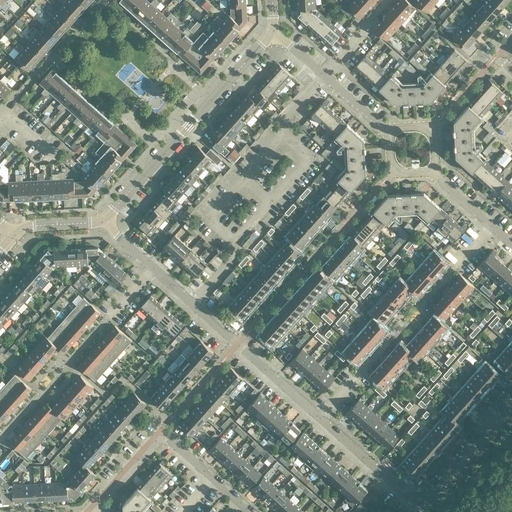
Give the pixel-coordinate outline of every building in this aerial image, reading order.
[(7,0),(0,0),(0,1),(8,9),(10,6),(5,2),(7,0)] [(79,14),(62,0),(57,0),(63,4),(58,10),(72,23),(79,14)] [(86,6),(79,0),(62,0),(79,14),(86,6)] [(128,0),(124,5),(132,12),(143,0),(128,0)] [(146,0),(143,0),(132,12),(140,20),(157,1),(155,0),(153,0),(150,3),(146,0)] [(245,0),(226,0),(227,8),(231,7),(231,15),(246,14),(245,0)] [(314,0),(297,0),(298,10),(301,10),(315,9),(314,0)] [(368,9),(357,0),(353,0),(348,6),(361,18),(368,9)] [(375,1),(373,0),(357,0),(368,9),(375,1)] [(416,8),(406,0),(399,0),(395,5),(408,16),(416,8)] [(434,4),(429,0),(414,0),(414,1),(427,13),(434,4)] [(503,7),(495,0),(486,0),(483,3),(496,15),(503,7)] [(157,1),(140,20),(148,27),(161,13),(155,8),(159,3),(157,1)] [(496,15),(483,3),(476,11),(489,23),(496,15)] [(408,16),(395,5),(388,13),(401,24),(408,16)] [(349,17),(352,14),(343,6),(340,9),(349,17)] [(301,10),(301,13),(298,16),(303,21),(300,24),(304,28),(307,24),(306,24),(318,11),(315,9),(301,10)] [(72,23),(58,10),(53,16),(47,11),(45,13),(64,31),(72,23)] [(306,24),(307,24),(314,31),(326,18),(318,11),(306,24)] [(489,23),(476,11),(469,19),(482,31),(489,23)] [(64,31),(45,13),(43,16),(48,21),(43,26),(57,39),(64,31)] [(161,13),(148,27),(156,34),(173,15),(171,13),(166,18),(161,13)] [(401,24),(388,13),(381,21),(394,32),(401,24)] [(217,16),(215,18),(234,36),(247,22),(246,14),(231,15),(230,16),(228,15),(223,21),(217,16)] [(173,15),(156,34),(164,41),(177,27),(171,22),(176,18),(173,15)] [(234,36),(215,18),(213,21),(218,26),(213,31),(227,44),(234,36)] [(326,18),(314,31),(322,38),(334,25),(326,18)] [(482,31),(469,19),(462,27),(474,39),(482,31)] [(394,32),(381,21),(373,29),(386,41),(394,32)] [(334,25),(322,38),(327,43),(325,45),(328,48),(342,33),(334,25)] [(57,39),(43,26),(38,32),(33,27),(31,29),(50,47),(57,39)] [(177,27),(164,41),(172,48),(189,30),(187,27),(182,32),(177,27)] [(474,39),(462,27),(454,36),(467,47),(474,39)] [(50,47),(31,29),(28,32),(34,37),(29,42),(43,55),(50,47)] [(220,52),(201,34),(193,42),(187,37),(192,32),(189,30),(172,48),(200,73),(220,52)] [(227,44),(213,31),(208,37),(203,32),(201,34),(220,52),(227,44)] [(18,43),(16,46),(35,63),(43,55),(29,42),(24,48),(18,43)] [(35,63),(16,46),(14,48),(19,53),(14,59),(28,71),(35,63)] [(455,49),(447,58),(460,69),(464,65),(467,67),(470,63),(455,49)] [(366,54),(352,70),(356,73),(358,70),(363,75),(374,62),(366,54)] [(404,61),(396,54),(393,57),(401,64),(402,64),(404,61)] [(447,58),(440,66),(453,77),(460,69),(447,58)] [(374,62),(363,75),(371,82),(382,69),(374,62)] [(292,77),(280,65),(272,74),(285,85),(292,77)] [(440,66),(433,74),(446,85),(453,77),(440,66)] [(41,93),(44,95),(60,76),(52,69),(39,83),(45,88),(41,93)] [(382,69),(371,82),(379,89),(390,76),(382,69)] [(285,85),(272,74),(265,82),(278,93),(285,85)] [(401,86),(390,76),(379,89),(395,104),(431,102),(446,85),(433,74),(423,85),(401,86)] [(60,76),(44,95),(46,97),(50,93),(56,98),(68,84),(60,76)] [(7,78),(0,85),(0,102),(11,90),(5,85),(9,80),(7,78)] [(503,93),(488,79),(484,82),(487,85),(483,90),(496,101),(503,93)] [(278,93),(265,82),(258,90),(271,101),(278,93)] [(68,84),(56,98),(61,102),(57,107),(60,110),(76,91),(68,84)] [(271,101),(258,90),(251,98),(248,95),(263,109),(271,101)] [(496,101),(483,90),(476,98),(488,109),(496,101)] [(76,91),(60,110),(62,112),(66,107),(72,112),(84,98),(76,91)] [(263,109),(248,95),(240,103),(253,115),(260,107),(263,110),(263,109)] [(84,98),(72,112),(77,117),(73,122),(76,124),(92,105),(84,98)] [(488,109),(476,98),(468,106),(481,117),(488,109)] [(325,100),(311,115),(319,123),(331,110),(326,106),(329,103),(325,100)] [(253,115),(240,103),(233,111),(246,123),(253,115)] [(92,105),(76,124),(78,126),(83,121),(88,126),(100,113),(92,105)] [(455,158),(472,173),(484,160),(472,150),(471,129),(481,117),(468,106),(453,122),(455,158)] [(339,117),(331,110),(319,123),(327,130),(339,117)] [(246,123),(233,111),(226,119),(239,131),(246,123)] [(100,113),(88,126),(94,131),(89,136),(92,138),(108,120),(100,113)] [(339,117),(327,130),(336,137),(347,124),(339,117)] [(239,131),(226,119),(219,127),(232,139),(239,131)] [(108,120),(92,138),(94,141),(99,136),(104,141),(116,127),(108,120)] [(364,139),(347,124),(336,137),(347,147),(348,168),(338,180),(351,191),(365,175),(364,139)] [(101,157),(96,162),(110,175),(136,145),(116,127),(104,141),(105,141),(95,152),(101,157)] [(232,139),(219,127),(214,132),(212,130),(209,133),(217,141),(213,146),(225,157),(229,151),(224,147),(232,139)] [(8,138),(1,146),(8,154),(16,145),(8,138)] [(321,153),(325,157),(337,145),(332,141),(325,149),(321,153)] [(222,160),(210,149),(206,154),(197,146),(194,150),(196,152),(192,157),(205,168),(212,160),(217,165),(222,160)] [(205,168),(192,157),(185,165),(198,176),(205,168)] [(244,158),(239,164),(244,168),(249,163),(244,158)] [(334,158),(330,162),(340,171),(344,167),(334,158)] [(484,160),(472,173),(480,180),(492,167),(484,160)] [(85,163),(83,165),(102,183),(110,175),(96,162),(91,168),(85,163)] [(329,164),(325,168),(333,175),(336,170),(329,164)] [(102,183),(83,165),(81,168),(86,173),(81,179),(83,181),(82,182),(94,193),(102,183)] [(198,176),(185,165),(178,173),(191,184),(198,176)] [(492,167),(480,180),(488,187),(500,174),(492,167)] [(59,180),(52,180),(53,199),(63,198),(62,172),(59,172),(59,180)] [(65,172),(62,172),(63,198),(90,196),(94,193),(82,182),(74,182),(74,179),(66,179),(65,172)] [(37,181),(30,181),(31,200),(42,199),(40,173),(37,173),(37,181)] [(44,173),(40,173),(42,199),(53,199),(52,180),(44,180),(44,173)] [(191,184),(178,173),(171,181),(183,192),(191,184)] [(8,185),(6,185),(0,191),(0,199),(2,201),(20,200),(19,174),(15,175),(16,182),(8,182),(8,185)] [(22,174),(19,174),(20,200),(31,200),(30,181),(23,182),(22,174)] [(500,174),(488,187),(492,191),(490,194),(494,197),(496,194),(508,181),(500,174)] [(338,180),(331,188),(343,199),(351,191),(338,180)] [(183,192),(171,181),(168,184),(167,184),(165,183),(164,184),(162,185),(162,187),(163,188),(163,189),(179,203),(176,200),(183,192)] [(511,185),(508,181),(496,194),(504,201),(511,192),(511,185)] [(331,188),(323,196),(336,207),(343,199),(331,188)] [(179,203),(163,189),(166,192),(159,200),(172,211),(179,203)] [(388,195),(373,212),(386,223),(396,212),(418,211),(429,221),(440,208),(424,193),(388,195)] [(323,196),(316,204),(329,215),(336,207),(323,196)] [(172,211),(159,200),(152,208),(165,219),(172,211)] [(316,204),(309,212),(322,223),(329,215),(316,204)] [(165,219),(152,208),(145,216),(158,227),(165,219)] [(448,215),(440,208),(429,221),(437,228),(448,215)] [(309,212),(302,220),(315,231),(322,223),(309,212)] [(386,223),(373,212),(366,220),(379,231),(386,223)] [(448,215),(437,228),(445,235),(456,222),(448,215)] [(158,227),(145,216),(137,224),(150,236),(158,227)] [(315,231),(302,220),(295,228),(307,239),(315,231)] [(379,231),(366,220),(359,228),(372,239),(379,231)] [(461,227),(456,222),(445,235),(453,243),(467,227),(463,224),(461,227)] [(195,237),(198,234),(189,226),(186,229),(195,237)] [(295,228),(287,236),(303,250),(306,247),(303,244),(307,239),(295,228)] [(372,239),(359,228),(352,236),(365,247),(372,239)] [(175,235),(163,248),(172,255),(183,242),(175,235)] [(365,247),(352,236),(344,244),(357,255),(365,247)] [(105,245),(105,237),(93,237),(93,246),(105,245)] [(183,242),(172,255),(180,262),(191,249),(183,242)] [(85,244),(86,248),(87,265),(91,265),(101,254),(100,254),(98,252),(98,248),(90,248),(90,243),(85,244)] [(288,243),(281,251),(294,263),(301,254),(288,243)] [(357,255),(344,244),(337,252),(350,263),(357,255)] [(86,248),(76,249),(77,266),(87,265),(86,248)] [(66,267),(65,249),(54,250),(54,252),(55,267),(66,267)] [(76,249),(65,249),(66,267),(77,266),(76,249)] [(191,249),(180,262),(188,269),(199,256),(191,249)] [(36,256),(40,259),(40,258),(53,270),(55,267),(54,252),(51,253),(48,250),(43,255),(39,252),(36,256)] [(493,250),(479,266),(487,273),(499,260),(494,256),(496,253),(493,250)] [(294,263),(281,251),(274,259),(286,271),(294,263)] [(434,251),(427,259),(440,271),(444,266),(446,269),(450,265),(434,251)] [(102,252),(100,254),(101,254),(91,265),(99,272),(110,259),(102,252)] [(350,263),(337,252),(330,260),(343,271),(350,263)] [(199,256),(188,269),(196,277),(207,264),(199,256)] [(40,258),(40,259),(33,266),(46,278),(53,270),(40,258)] [(118,267),(110,259),(99,272),(107,280),(118,267)] [(286,271),(274,259),(266,267),(279,279),(286,271)] [(427,259),(419,267),(435,281),(438,278),(435,276),(440,271),(427,259)] [(343,271),(330,260),(326,265),(323,262),(320,266),(336,280),(343,271)] [(499,260),(487,273),(495,280),(507,268),(499,260)] [(46,278),(33,266),(26,274),(43,289),(50,281),(46,278)] [(126,274),(118,267),(107,280),(115,287),(126,274)] [(279,279),(266,267),(259,275),(272,287),(279,279)] [(419,267),(412,275),(425,287),(429,282),(432,285),(435,281),(419,267)] [(511,272),(507,268),(495,280),(503,288),(511,277),(511,272)] [(319,270),(311,278),(323,290),(331,281),(319,270)] [(474,287),(459,273),(455,277),(458,279),(454,284),(467,295),(474,287)] [(43,289),(26,274),(19,282),(31,294),(35,290),(39,294),(43,290),(43,289)] [(272,287),(259,275),(252,283),(265,295),(272,287)] [(400,279),(421,297),(424,294),(421,292),(425,287),(412,275),(405,283),(400,279)] [(511,277),(503,288),(511,295),(511,293),(511,277)] [(323,290),(311,278),(304,286),(316,298),(323,290)] [(400,279),(393,287),(406,298),(413,291),(420,298),(421,297),(400,279)] [(31,294),(19,282),(11,290),(24,302),(31,294)] [(265,295),(252,283),(245,291),(258,303),(265,295)] [(467,295),(454,284),(450,289),(447,286),(444,289),(460,303),(467,295)] [(70,286),(64,292),(69,296),(75,290),(70,286)] [(316,298),(304,286),(297,294),(309,306),(316,298)] [(393,287),(385,295),(398,306),(406,298),(393,287)] [(89,299),(94,293),(90,289),(84,295),(89,299)] [(460,303),(444,289),(441,293),(444,295),(439,300),(452,311),(460,303)] [(24,302),(11,290),(4,298),(17,310),(24,302)] [(258,303),(245,291),(238,299),(250,311),(258,303)] [(309,306),(297,294),(289,302),(302,314),(309,306)] [(385,295),(378,303),(391,314),(398,306),(385,295)] [(159,303),(150,296),(139,309),(147,316),(159,303)] [(17,310),(4,298),(0,302),(0,309),(10,318),(17,310)] [(83,298),(76,306),(93,321),(100,313),(83,298)] [(250,311),(238,299),(230,308),(243,319),(250,311)] [(452,311),(439,300),(435,305),(433,302),(429,306),(445,320),(452,311)] [(302,314),(289,302),(282,310),(295,322),(302,314)] [(167,310),(159,303),(147,316),(155,323),(167,310)] [(378,303),(371,311),(384,323),(391,314),(378,303)] [(76,306),(69,314),(86,329),(93,321),(76,306)] [(10,318),(0,309),(0,323),(3,326),(10,318)] [(163,330),(175,317),(167,310),(155,323),(151,328),(155,331),(159,327),(163,330)] [(295,322),(282,310),(275,318),(287,330),(295,322)] [(69,314),(62,322),(78,337),(86,329),(69,314)] [(447,328),(434,316),(427,324),(440,336),(447,328)] [(175,317),(163,330),(171,338),(183,325),(175,317)] [(287,330),(275,318),(268,326),(280,338),(287,330)] [(373,319),(366,327),(379,339),(383,334),(386,336),(389,333),(373,319)] [(62,322),(54,330),(71,345),(78,337),(62,322)] [(440,336),(427,324),(420,332),(433,344),(440,336)] [(132,341),(115,326),(107,334),(124,349),(132,341)] [(280,338),(268,326),(260,334),(273,346),(280,338)] [(366,327),(359,335),(374,349),(377,346),(374,344),(379,339),(366,327)] [(45,336),(64,353),(71,345),(54,330),(47,338),(45,336)] [(323,343),(326,340),(317,332),(314,335),(323,343)] [(433,344),(420,332),(413,340),(425,352),(433,344)] [(124,349),(107,334),(100,342),(117,357),(124,349)] [(359,335),(351,343),(364,355),(368,350),(371,353),(374,349),(359,335)] [(45,336),(38,344),(51,356),(58,348),(64,354),(64,353),(45,336)] [(142,338),(138,343),(146,350),(149,346),(150,345),(142,338)] [(425,352),(413,340),(406,348),(398,341),(418,360),(425,352)] [(200,341),(193,349),(206,360),(213,352),(200,341)] [(418,360),(398,341),(395,345),(397,347),(393,352),(406,363),(413,356),(418,360)] [(117,357),(100,342),(93,350),(110,365),(117,357)] [(351,343),(344,352),(359,366),(363,362),(360,360),(364,355),(351,343)] [(38,344),(31,352),(44,364),(51,356),(38,344)] [(465,351),(465,350),(461,355),(464,358),(468,353),(472,350),(469,347),(465,351)] [(206,360),(193,349),(186,357),(199,368),(206,360)] [(302,349),(288,364),(292,368),(294,365),(299,369),(310,356),(302,349)] [(110,365),(93,350),(86,358),(103,373),(110,365)] [(31,352),(24,360),(37,372),(44,364),(31,352)] [(406,363),(393,352),(389,356),(386,354),(383,357),(399,371),(406,363)] [(511,358),(504,352),(497,360),(509,371),(511,368),(511,358)] [(310,356),(299,369),(307,376),(318,363),(310,356)] [(199,368),(186,357),(179,365),(192,376),(199,368)] [(399,371),(383,357),(380,361),(383,363),(379,368),(391,379),(399,371)] [(103,373),(86,358),(78,366),(95,382),(103,373)] [(24,360),(16,369),(29,380),(37,372),(24,360)] [(486,362),(479,371),(491,382),(496,377),(498,380),(502,376),(486,362)] [(318,363),(307,376),(315,384),(326,371),(318,363)] [(179,365),(171,373),(184,384),(192,376),(179,365)] [(230,367),(223,376),(236,387),(243,379),(230,367)] [(391,379),(379,368),(374,373),(372,370),(368,374),(384,388),(391,379)] [(326,371),(315,384),(320,388),(317,390),(321,394),(335,378),(326,371)] [(479,371),(471,379),(487,393),(490,389),(487,387),(491,382),(479,371)] [(184,384),(171,373),(164,381),(177,393),(184,384)] [(15,374),(7,383),(24,398),(32,390),(15,374)] [(94,387),(81,376),(73,384),(86,396),(94,387)] [(236,387),(223,376),(216,384),(229,395),(236,387)] [(471,379),(464,387),(477,398),(481,394),(484,396),(487,393),(471,379)] [(164,381),(157,389),(170,401),(177,393),(164,381)] [(123,392),(128,387),(122,382),(118,387),(123,392)] [(7,383),(0,390),(17,406),(24,398),(7,383)] [(86,396),(73,384),(66,392),(79,404),(86,396)] [(229,395),(216,384),(209,392),(221,403),(229,395)] [(464,387),(457,395),(472,409),(475,405),(473,403),(477,398),(464,387)] [(170,401),(157,389),(150,397),(162,409),(170,401)] [(0,390),(0,405),(10,414),(17,406),(0,390)] [(79,404),(66,392),(59,400),(72,412),(79,404)] [(133,392),(126,401),(138,413),(146,404),(133,392)] [(221,403),(209,392),(201,400),(214,411),(221,403)] [(115,397),(112,394),(107,399),(110,402),(115,397)] [(268,401),(260,394),(248,407),(257,414),(268,401)] [(422,399),(427,403),(430,400),(425,395),(422,399)] [(457,395),(450,403),(463,414),(467,410),(469,412),(472,409),(457,395)] [(359,399),(345,415),(348,418),(351,416),(356,420),(367,407),(359,399)] [(72,412),(59,400),(52,408),(46,402),(46,403),(64,420),(72,412)] [(214,411),(201,400),(194,408),(207,419),(214,411)] [(138,413),(126,401),(118,409),(131,421),(138,413)] [(276,408),(268,401),(257,414),(265,421),(276,408)] [(64,420),(46,403),(38,411),(55,426),(62,418),(64,420)] [(450,403),(443,411),(459,426),(460,426),(456,422),(463,414),(450,403)] [(0,405),(0,419),(3,422),(10,414),(0,405)] [(367,407),(356,420),(364,427),(375,414),(367,407)] [(207,419),(194,408),(187,416),(200,427),(207,419)] [(284,416),(276,408),(265,421),(273,428),(284,416)] [(118,409),(111,417),(124,429),(131,421),(118,409)] [(55,426),(38,411),(31,419),(48,434),(55,426)] [(446,415),(439,422),(452,434),(459,426),(443,411),(442,411),(446,415)] [(375,414),(364,427),(372,434),(383,421),(375,414)] [(200,427),(187,416),(180,424),(192,436),(200,427)] [(292,423),(284,416),(273,428),(281,436),(292,423)] [(124,429),(111,417),(104,425),(117,437),(124,429)] [(48,434),(31,419),(24,427),(41,442),(48,434)] [(383,421),(372,434),(380,441),(391,429),(383,421)] [(439,422),(432,430),(448,444),(451,441),(448,439),(452,434),(439,422)] [(301,430),(292,423),(281,436),(289,443),(301,430)] [(104,425),(97,433),(110,445),(117,437),(104,425)] [(41,442),(24,427),(17,435),(34,450),(41,442)] [(391,429),(380,441),(388,449),(399,436),(391,429)] [(432,430),(425,438),(438,450),(442,445),(445,448),(448,444),(432,430)] [(311,440),(303,432),(291,445),(300,453),(311,440)] [(97,433),(89,441),(102,453),(110,445),(97,433)] [(34,450),(17,435),(9,443),(26,458),(34,450)] [(221,437),(209,450),(218,458),(229,445),(221,437)] [(425,438),(418,447),(433,461),(436,457),(434,455),(438,450),(425,438)] [(308,460),(319,447),(311,440),(300,453),(297,456),(305,463),(308,460)] [(102,453),(89,441),(82,449),(95,461),(102,453)] [(229,445),(218,458),(226,465),(237,452),(229,445)] [(316,467),(327,454),(319,447),(308,460),(305,463),(313,470),(316,467)] [(418,447),(411,455),(423,466),(428,461),(430,464),(433,461),(418,447)] [(95,461),(82,449),(75,457),(83,464),(88,469),(89,468),(95,461)] [(237,452),(226,465),(234,472),(245,459),(237,452)] [(272,463),(275,459),(266,452),(264,455),(272,463)] [(278,459),(287,467),(290,463),(287,459),(288,459),(282,454),(280,458),(278,459)] [(335,461),(327,454),(316,467),(324,474),(335,461)] [(419,471),(423,466),(411,455),(403,463),(419,477),(422,473),(419,471)] [(245,459),(234,472),(242,479),(253,466),(245,459)] [(28,464),(23,460),(15,469),(20,474),(28,464)] [(343,468),(335,461),(324,474),(332,481),(343,468)] [(159,463),(152,472),(165,483),(172,475),(159,463)] [(88,469),(83,464),(75,472),(88,483),(96,475),(89,468),(88,469)] [(253,466),(242,479),(250,487),(261,474),(253,466)] [(351,476),(343,468),(332,481),(340,489),(351,476)] [(88,483),(75,472),(68,480),(81,491),(82,491),(88,483)] [(165,483),(152,472),(144,480),(157,491),(165,483)] [(264,476),(252,489),(260,496),(272,483),(264,476)] [(359,483),(351,476),(340,489),(348,496),(359,483)] [(81,491),(68,480),(66,477),(65,481),(66,482),(67,497),(68,497),(71,497),(74,500),(79,494),(82,497),(85,494),(82,491),(81,491)] [(1,478),(0,479),(0,495),(9,485),(1,478)] [(157,491),(144,480),(137,488),(150,499),(157,491)] [(28,484),(23,484),(24,502),(35,501),(34,484),(34,482),(28,482),(28,484)] [(66,482),(55,483),(56,500),(68,499),(68,497),(67,497),(66,482)] [(45,483),(34,484),(35,501),(46,501),(45,483)] [(55,483),(45,483),(46,501),(56,500),(55,483)] [(272,483),(260,496),(268,503),(275,496),(280,491),(272,483)] [(359,483),(348,496),(356,503),(368,490),(359,483)] [(23,484),(12,485),(13,502),(14,502),(24,502),(23,484)] [(0,495),(0,496),(2,499),(2,503),(9,503),(10,507),(15,507),(14,502),(13,502),(12,485),(9,485),(0,495)] [(173,491),(176,494),(181,488),(178,485),(173,491)] [(137,488),(129,496),(123,504),(123,511),(140,511),(141,510),(150,499),(137,488)] [(280,491),(275,496),(268,503),(277,511),(288,498),(280,491)] [(288,498),(277,511),(278,511),(289,511),(296,505),(288,498)] [(151,507),(156,511),(159,511),(162,510),(154,503),(151,507)]
